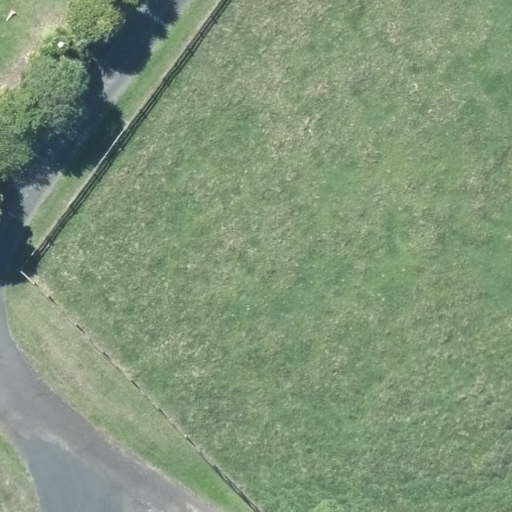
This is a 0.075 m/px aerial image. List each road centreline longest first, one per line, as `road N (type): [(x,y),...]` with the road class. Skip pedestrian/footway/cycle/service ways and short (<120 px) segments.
road 1 (unclassified): [(0,181),(132,0)]
road 2 (unclassified): [(97,473),(0,339)]
